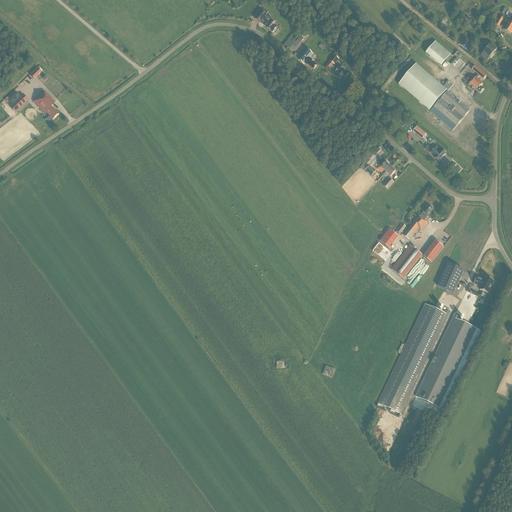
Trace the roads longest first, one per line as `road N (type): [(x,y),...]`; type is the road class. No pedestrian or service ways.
road 1 (unclassified): [(494,199),(452,193),(270,40),(229,24),(196,31),(0,174)]
road 2 (track): [(0,25),(94,109)]
road 3 (unclassified): [(494,199),(495,126),(511,82)]
